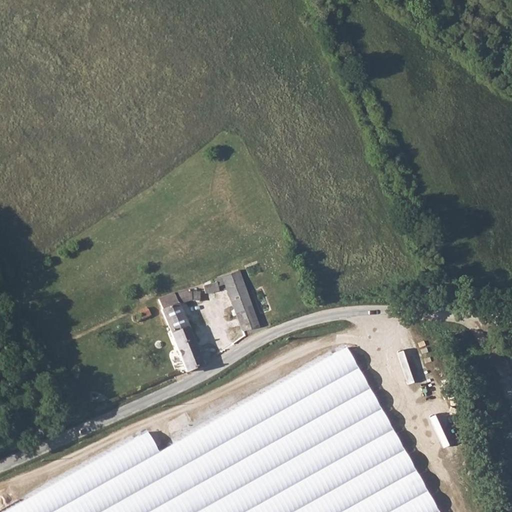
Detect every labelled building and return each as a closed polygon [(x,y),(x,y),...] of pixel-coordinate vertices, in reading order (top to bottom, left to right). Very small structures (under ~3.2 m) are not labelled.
[(242,333),(258,327),(238,271),(215,279),(216,283),(203,287),(206,296),(219,292),(218,288),(224,285),(242,333)] [(160,312),(185,372),(186,373),(202,367),(178,308),(180,306),(188,303),(200,302),(199,294),(191,294),(191,290),(190,289),(158,301),(158,304),(160,305),(160,308),(161,311),(160,312)] [(136,323),(141,320),(147,318),(149,317),(148,314),(148,313),(146,309),(136,314),(134,315),(132,315),(131,317),(131,319),(134,323),(136,323)] [(152,330),(137,336),(141,347),(157,339),(152,330)] [(0,511),(436,511),(345,347),(158,450),(148,431),(0,511)]
